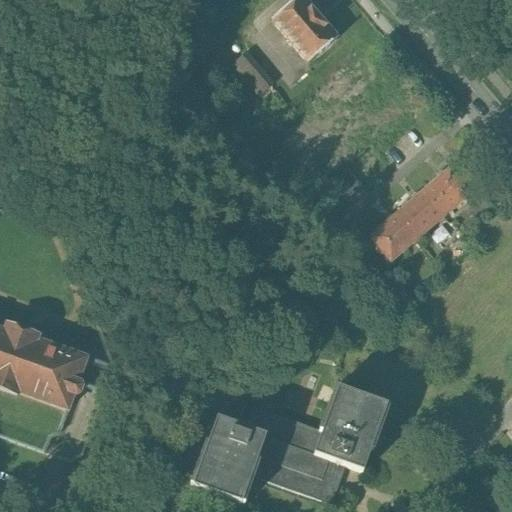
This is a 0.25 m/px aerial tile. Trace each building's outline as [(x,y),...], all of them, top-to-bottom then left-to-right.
[(338,38),(304,0),(292,0),(269,20),(308,65),(338,38)] [(275,84),(247,51),(231,64),(258,97),(275,84)] [(456,178),(448,170),(421,192),(443,218),(470,195),(462,186),(456,178)] [(469,180),(462,173),(456,178),(462,186),(469,180)] [(421,192),(395,215),(417,240),(443,218),(421,192)] [(417,240),(395,215),(369,238),(390,263),(417,240)] [(39,338),(7,326),(5,331),(0,329),(0,392),(16,398),(19,394),(67,411),(72,398),(74,399),(79,385),(76,383),(85,360),(38,342),(39,338)] [(386,406),(337,389),(321,431),(313,456),(344,467),(362,473),(386,406)] [(321,431),(252,405),(244,429),(265,437),(251,476),(330,505),(344,467),(313,456),(321,431)] [(244,429),(216,419),(191,486),(241,504),(251,476),(265,437),(244,429)] [(153,462),(123,452),(118,466),(133,471),(122,502),(138,507),(153,462)]
